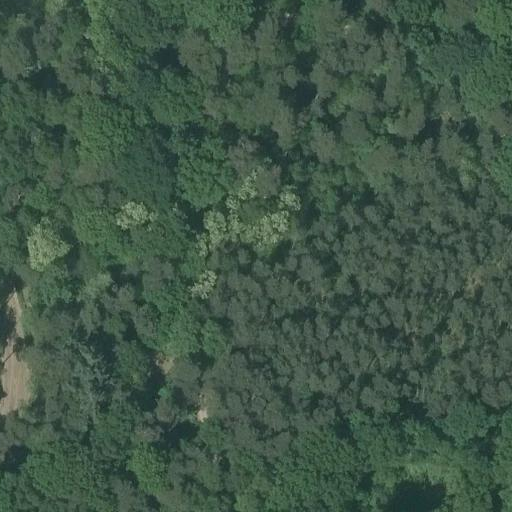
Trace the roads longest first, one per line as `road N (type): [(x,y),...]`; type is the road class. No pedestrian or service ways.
road 1 (track): [(106,0),(136,142),(180,279),(215,511)]
road 2 (track): [(511,75),(162,0)]
